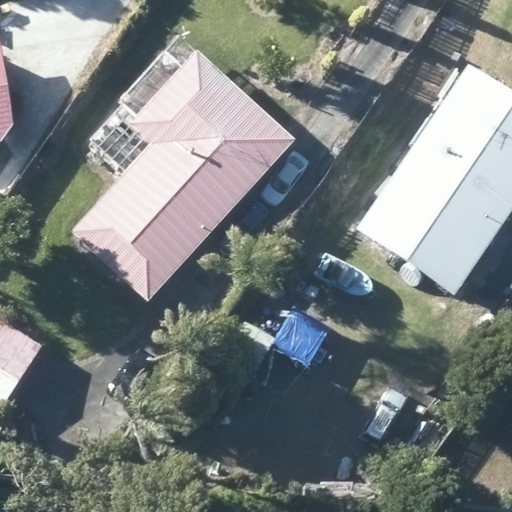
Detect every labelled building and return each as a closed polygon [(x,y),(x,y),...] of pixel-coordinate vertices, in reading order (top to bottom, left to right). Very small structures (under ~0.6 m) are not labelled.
[(0,151),(14,149),(11,125),(0,54),(0,151)] [(148,310),(294,148),(198,62),(133,134),(152,150),(127,179),(71,240),(148,310)] [(455,305),(511,220),(511,102),(470,73),(357,240),(455,305)] [(511,308),(511,242),(508,240),(464,308),(498,330),(511,308)] [(0,415),(2,412),(36,361),(42,351),(0,323),(0,415)] [(276,341),(246,329),(223,381),(253,394),(276,341)] [(28,459),(0,455),(0,473),(27,476),(28,459)]
